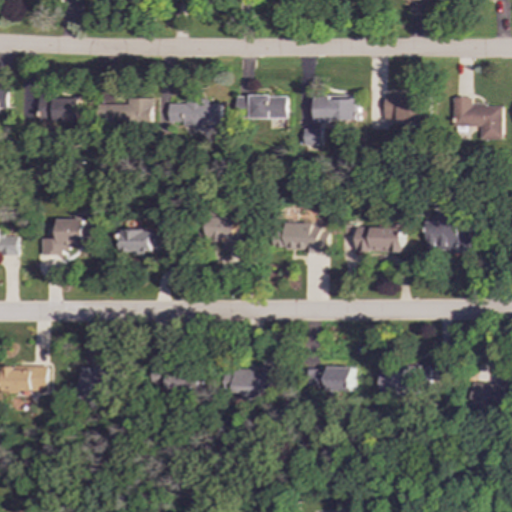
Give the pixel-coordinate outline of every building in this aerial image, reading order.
[(80,97),(38,95),(37,111),(53,112),(52,122),(79,123),(80,97)] [(289,119),(289,96),(237,96),(237,119),(289,119)] [(386,122),(430,122),(430,97),(386,97),(386,122)] [(505,140),(504,105),(474,106),(474,97),(454,97),(454,126),(481,126),(482,140),(505,140)] [(153,99),(129,98),(129,105),(103,104),(103,124),(152,125),(153,99)] [(222,124),(222,103),(199,103),(199,98),(187,98),(187,104),(170,104),(170,124),(222,124)] [(323,145),(323,129),(305,129),(306,146),(323,145)] [(42,238),(42,254),(65,254),(65,247),(97,247),(97,224),(86,224),(86,219),(57,219),(57,238),(42,238)] [(471,254),(471,228),(461,228),(461,219),(442,219),(442,222),(429,222),(429,249),(452,250),(452,253),(471,254)] [(330,251),(330,232),(323,232),(323,224),(285,224),(285,232),(276,232),(276,251),(330,251)] [(0,227),(0,253),(18,254),(19,237),(3,237),(3,228),(0,227)] [(405,252),(406,228),(358,227),(357,251),(405,252)] [(169,250),(169,230),(122,231),(122,251),(169,250)] [(48,392),(48,366),(3,366),(3,391),(48,392)] [(200,389),(200,367),(152,366),(152,388),(200,389)] [(226,392),(242,393),(242,398),(282,399),(283,366),(263,366),(263,372),(226,371),(226,392)] [(123,372),(98,371),(98,368),(81,367),(80,401),(122,402),(123,372)] [(354,391),(354,369),(311,368),(311,390),(354,391)] [(383,368),(384,396),(424,396),(424,368),(383,368)] [(511,383),(473,382),(473,404),(511,405),(511,383)]
